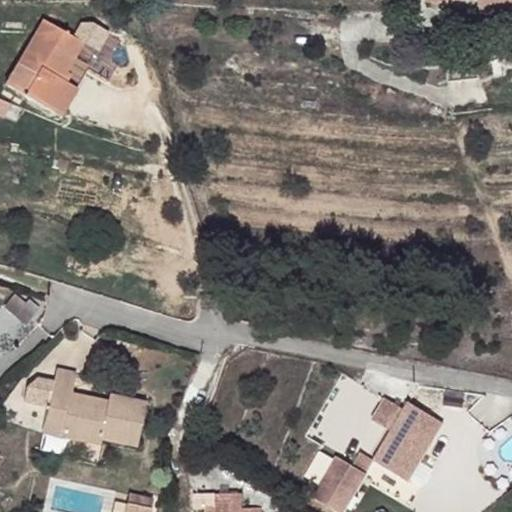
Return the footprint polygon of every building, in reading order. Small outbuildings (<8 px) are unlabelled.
[(511,0),(479,0),(481,13),(511,8),(511,0)] [(7,86),(54,115),(71,87),(62,81),(83,45),(45,22),(7,86)] [(492,62),(490,43),(443,50),(448,83),(479,79),(477,64),(492,62)] [(78,90),(71,87),(54,115),(60,119),(78,90)] [(14,294),(6,308),(30,321),(38,307),(14,294)] [(56,418),(52,442),(111,451),(112,445),(148,451),(155,408),(116,402),(115,408),(109,407),(109,415),(100,414),(101,406),(79,403),(82,383),(62,380),(60,394),(43,391),(34,399),(31,414),(56,418)] [(428,399),(436,387),(421,384),(418,390),(416,390),(403,410),(386,399),(373,421),(419,447),(444,408),(428,399)] [(109,415),(109,407),(101,406),(100,414),(109,415)] [(394,448),(387,445),(382,454),(389,457),(394,448)] [(377,479),(367,473),(361,483),(370,490),(377,479)] [(207,511),(262,511),(263,511),(243,511),(243,498),(217,498),(218,509),(208,509),(207,511)] [(166,511),(168,504),(143,500),(140,511),(166,511)]
